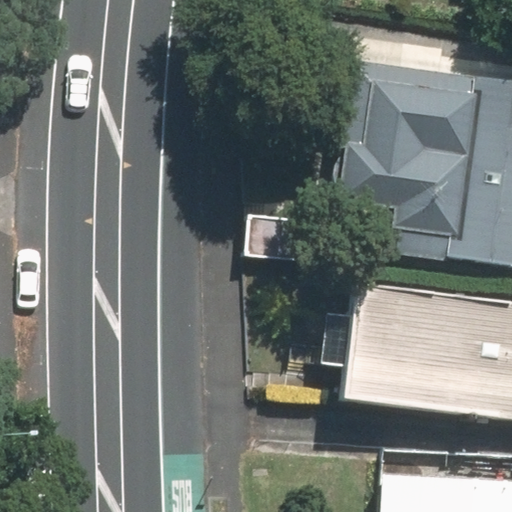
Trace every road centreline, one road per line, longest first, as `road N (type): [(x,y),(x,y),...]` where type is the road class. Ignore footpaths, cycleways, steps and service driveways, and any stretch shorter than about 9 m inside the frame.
road 1 (primary): [(117,0),(102,217),(109,511)]
road 2 (unknown): [(106,409),(511,439)]
